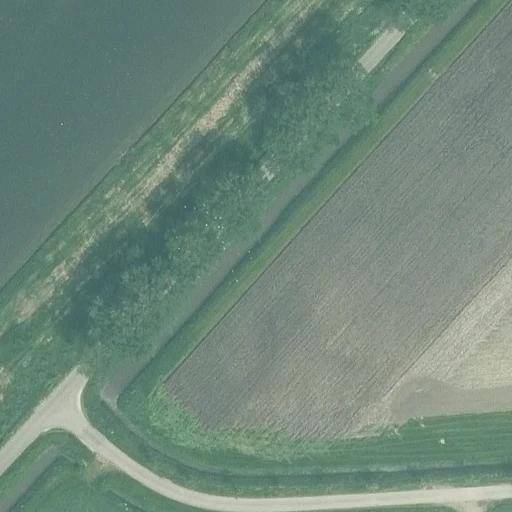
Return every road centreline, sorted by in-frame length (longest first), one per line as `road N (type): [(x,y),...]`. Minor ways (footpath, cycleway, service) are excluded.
road 1 (unclassified): [(56,408),(429,0)]
road 2 (unclassified): [(511,490),(234,506),(161,489),(56,408)]
